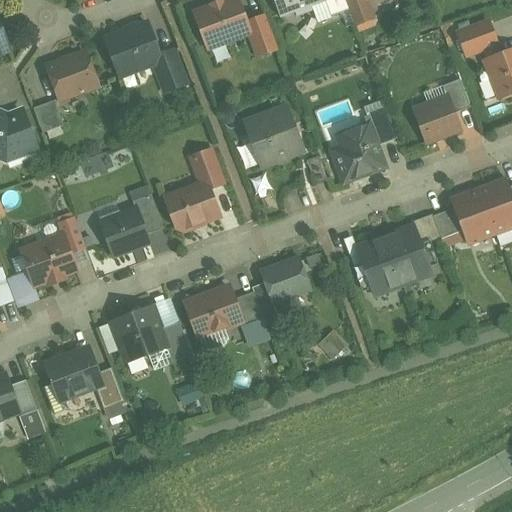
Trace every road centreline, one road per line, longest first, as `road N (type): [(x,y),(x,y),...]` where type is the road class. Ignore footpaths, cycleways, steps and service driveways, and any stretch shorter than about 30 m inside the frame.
road 1 (residential): [(511,152),(73,311),(53,330),(0,350)]
road 2 (residential): [(27,0),(35,21),(67,30),(154,0)]
